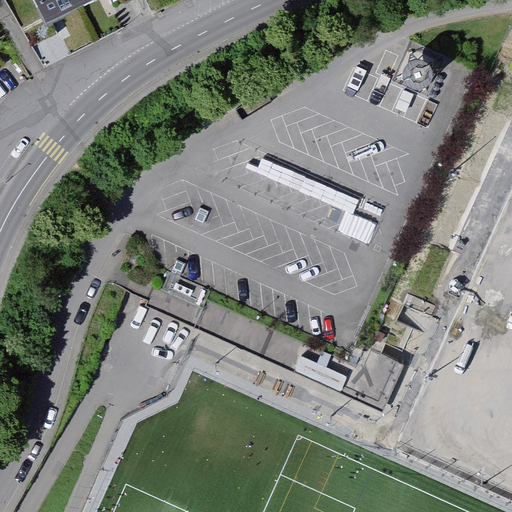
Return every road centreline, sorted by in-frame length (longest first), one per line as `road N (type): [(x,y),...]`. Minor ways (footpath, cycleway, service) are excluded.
road 1 (unclassified): [(276,0),(204,32),(106,93),(27,182),(0,235)]
road 2 (unknown): [(434,154),(444,91),(362,58)]
road 3 (track): [(79,119),(0,0)]
